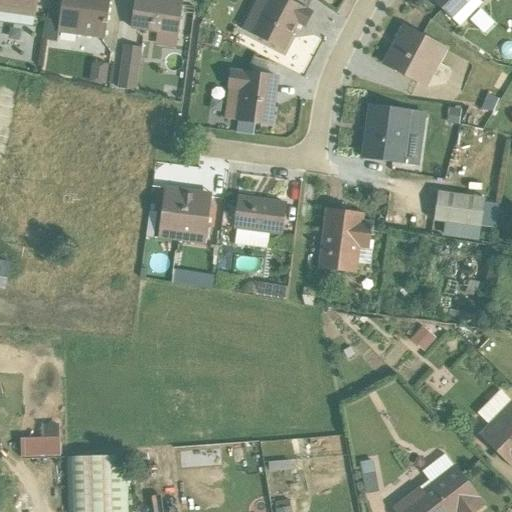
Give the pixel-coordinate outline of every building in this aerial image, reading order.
[(0,0),(0,13),(33,19),(36,0),(0,0)] [(108,0),(60,0),(58,22),(45,20),(42,42),(55,43),(56,34),(103,40),(108,0)] [(166,0),(166,2),(154,0),(133,0),(129,30),(156,34),(154,47),(174,50),(182,1),(173,0),(166,0)] [(285,0),(256,0),(241,30),(282,52),(296,24),(304,28),(311,14),(285,0)] [(429,0),(457,27),(484,0),(429,0)] [(478,9),(467,20),(481,34),(491,23),(478,9)] [(445,51),(402,28),(383,65),(425,88),(445,51)] [(134,92),(140,49),(122,46),(116,89),(134,92)] [(230,71),(223,120),(236,121),(234,134),(252,136),(253,124),(269,126),(276,79),(274,78),(275,67),(252,59),(250,75),(242,74),(242,72),(230,71)] [(106,66),(89,64),(87,83),(104,85),(106,66)] [(369,107),(361,158),(417,166),(424,115),(369,107)] [(460,111),(447,109),(445,124),(457,126),(460,111)] [(181,191),(163,189),(157,241),(204,246),(210,199),(211,195),(181,191)] [(484,200),(437,193),(436,194),(432,224),(454,227),(453,239),(476,243),(476,242),(478,230),(480,230),(484,200)] [(238,199),(233,231),(235,231),(233,247),(265,251),(267,235),(279,237),(284,205),(238,199)] [(494,205),(484,203),(480,227),(490,229),(494,205)] [(325,211),(317,270),(355,276),(356,264),(369,266),(372,243),(369,242),(371,224),(361,222),(362,215),(325,211)] [(175,271),(172,283),(211,290),(213,278),(175,271)] [(412,338),(427,347),(435,333),(421,325),(412,338)] [(511,469),(511,403),(510,402),(498,392),(476,415),(487,426),(476,436),(511,470),(511,469)] [(19,459),(59,458),(58,439),(19,440),(19,459)] [(475,511),(483,506),(443,455),(420,473),(427,482),(391,508),(394,511),(475,511)] [(67,459),(68,511),(124,511),(123,458),(67,459)] [(364,496),(377,493),(371,461),(358,464),(364,496)] [(267,473),(290,472),(289,462),(267,463),(267,473)] [(290,511),(288,501),(273,503),(274,511),(290,511)]
